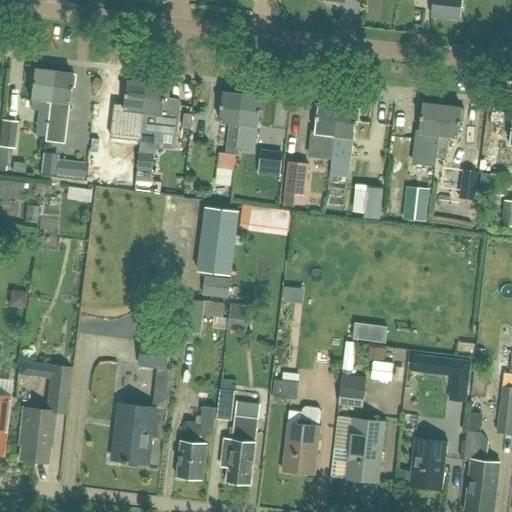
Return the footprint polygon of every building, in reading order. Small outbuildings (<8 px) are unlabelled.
[(433,0),(431,17),(460,21),(463,0),(433,0)] [(47,124),(53,72),(34,70),(34,71),(31,71),(29,83),(31,83),(31,87),(32,87),(30,100),(40,101),(38,123),(36,123),(34,137),(44,138),(44,137),(45,137),(47,124)] [(72,74),(53,72),(47,124),(45,137),(45,141),(63,144),(68,105),(70,91),(71,92),(71,88),(73,88),(75,76),(72,76),(72,74)] [(127,174),(126,182),(135,183),(137,172),(138,170),(141,147),(142,136),(142,133),(148,84),(129,81),(129,83),(126,82),(125,94),(127,94),(126,98),(127,98),(126,112),(135,113),(133,134),(131,134),(127,174)] [(148,84),(142,133),(162,136),(163,130),(178,132),(182,104),(179,101),(169,99),(170,87),(167,87),(167,86),(148,84)] [(231,124),(227,154),(236,155),(237,148),(237,147),(243,95),(225,93),(224,94),(221,94),(220,106),(222,106),(221,110),(222,110),(221,123),(231,124)] [(262,97),(243,95),(237,147),(237,148),(255,151),(258,128),(259,128),(260,115),(261,115),(262,111),(264,111),(265,99),(262,99),(262,97)] [(310,157),(333,160),(333,159),(339,107),(320,104),(320,106),(317,105),(315,117),(317,117),(317,121),(318,121),(316,134),(313,133),(310,157)] [(418,133),(414,164),(436,167),(437,159),(443,106),(424,104),(424,105),(421,105),(420,117),(422,117),(421,121),(422,121),(421,133),(418,133)] [(443,106),(437,159),(446,160),(449,138),(459,139),(460,126),(461,126),(462,122),(464,122),(465,110),(462,110),(462,109),(443,106)] [(358,109),(339,107),(333,159),(333,160),(331,176),(347,178),(349,161),(351,161),(356,126),(357,126),(357,122),(359,122),(360,111),(357,110),(358,109)] [(14,149),(17,123),(2,121),(0,134),(0,165),(9,167),(11,149),(14,149)] [(141,147),(138,170),(152,172),(154,156),(149,155),(149,153),(149,148),(141,147)] [(261,163),(281,165),(282,155),(262,152),(261,163)] [(220,153),(218,168),(235,170),(236,155),(227,154),(220,153)] [(71,161),(69,178),(84,180),(86,163),(71,161)] [(310,165),(289,162),(285,194),(295,196),(306,197),(310,165)] [(479,172),(464,170),(460,199),(475,201),(479,172)] [(241,195),(269,195),(269,172),(241,172),(241,195)] [(503,196),(506,177),(491,175),(489,195),(503,196)] [(384,188),(367,186),(364,218),(380,219),(384,188)] [(81,190),(79,202),(91,203),(93,191),(81,190)] [(407,191),(404,219),(426,221),(430,193),(407,191)] [(285,194),(284,207),(293,208),(295,196),(285,194)] [(511,227),(511,202),(503,201),(501,226),(511,227)] [(256,203),(254,227),(276,229),(279,206),(256,203)] [(231,277),(239,212),(205,207),(197,273),(231,277)] [(230,280),(205,276),(202,296),(227,299),(230,280)] [(200,333),(203,316),(204,302),(183,300),(180,331),(200,333)] [(223,318),(225,304),(204,302),(203,316),(223,318)] [(231,304),(229,328),(242,330),(245,305),(231,304)] [(356,324),(353,339),(385,343),(387,328),(356,324)] [(170,343),(143,340),(141,340),(138,367),(166,371),(170,343)] [(347,344),(344,370),(353,371),(357,345),(347,344)] [(370,347),(369,358),(381,360),(382,349),(370,347)] [(426,373),(428,357),(415,356),(413,372),(426,373)] [(441,375),(453,376),(452,384),(468,386),(471,362),(443,359),(441,375)] [(19,377),(50,380),(47,404),(66,406),(71,367),(21,362),(19,377)] [(392,382),(394,364),(374,362),(372,379),(392,382)] [(284,374),(283,381),(300,383),(300,376),(284,374)] [(276,381),(275,397),(298,400),(300,383),(283,381),(276,381)] [(511,434),(511,388),(502,387),(496,433),(511,434)] [(341,388),(339,405),(363,408),(365,391),(341,388)] [(231,421),(235,391),(220,390),(216,420),(231,421)] [(429,392),(411,395),(413,407),(431,404),(429,392)] [(163,438),(166,412),(155,411),(155,408),(119,404),(113,460),(149,464),(152,437),(163,438)] [(214,434),(217,407),(203,405),(202,422),(187,421),(185,441),(182,441),(178,476),(204,479),(208,444),(206,444),(207,433),(214,434)] [(316,475),(322,427),(321,427),(322,412),(320,409),(307,407),(303,410),(302,425),(289,423),(284,472),(316,475)] [(48,446),(52,413),(23,410),(19,442),(21,443),(19,459),(43,462),(46,445),(48,446)] [(251,485),(259,419),(235,416),(233,440),(226,440),(222,467),(229,467),(228,482),(230,482),(230,485),(241,486),(241,483),(251,485)] [(378,483),(386,423),(353,419),(346,479),(378,483)] [(494,511),(500,463),(486,461),(488,442),(481,433),(467,431),(464,460),(471,461),(465,511),(494,511)] [(443,491),(448,442),(416,438),(410,487),(443,491)]
